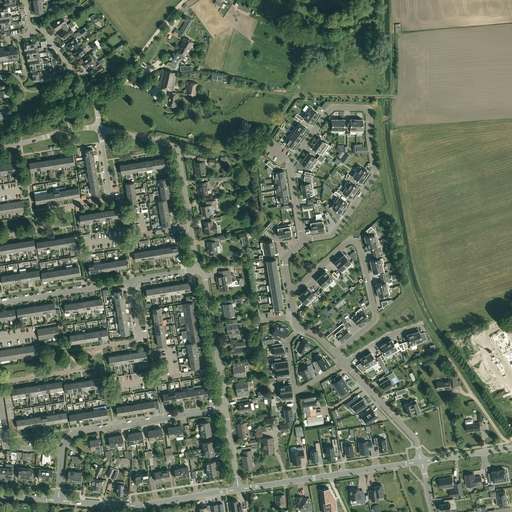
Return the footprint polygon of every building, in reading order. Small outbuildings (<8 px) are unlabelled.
[(42,5),(34,7),(35,14),(46,12),(45,8),(43,8),(42,5)] [(188,17),(178,33),(181,35),(182,33),(184,34),(193,20),(188,17)] [(61,27),(63,29),(67,25),(66,23),(62,18),(53,25),(57,30),(61,27)] [(72,21),(67,25),(63,29),(64,31),(60,34),(64,39),(74,32),(71,28),(75,25),(72,21)] [(83,28),(79,31),(83,36),(87,33),(84,28),(83,28)] [(183,41),(177,52),(182,55),(185,56),(185,57),(193,42),(184,37),(182,40),(183,41)] [(75,46),(77,48),(82,44),(80,40),(78,41),(75,38),(67,44),(71,49),(75,46)] [(94,50),(98,47),(100,45),(97,40),(90,45),(94,50)] [(77,48),(78,51),(75,54),(78,58),(86,52),(83,49),(85,47),(82,44),(77,48)] [(112,55),(122,47),(121,45),(110,53),(112,55)] [(171,57),(167,64),(175,69),(176,67),(176,66),(179,61),(179,62),(181,58),(183,59),(185,56),(182,55),(177,52),(176,54),(173,53),(171,57)] [(90,57),(82,63),(85,68),(90,64),(92,67),(97,63),(98,62),(97,59),(93,54),(90,57)] [(94,69),(90,72),(93,77),(97,74),(99,76),(107,71),(103,66),(102,67),(100,65),(100,64),(101,63),(104,61),(102,58),(102,59),(98,62),(97,63),(92,67),(94,69)] [(177,73),(163,70),(159,88),(170,90),(167,105),(175,107),(178,94),(173,93),(177,73)] [(231,76),(216,73),(215,79),(230,82),(231,76)] [(188,82),(185,93),(196,95),(198,84),(188,82)] [(315,119),(318,114),(309,107),(305,112),(306,113),(315,119)] [(315,119),(306,113),(303,118),(311,124),(315,119)] [(299,122),(296,127),(304,134),(307,128),(299,122)] [(296,127),(295,127),(291,132),(300,138),(304,134),(296,127)] [(300,138),(291,132),(287,137),(297,143),(300,138)] [(297,143),(287,137),(284,142),(293,148),(297,143)] [(319,138),(315,143),(326,150),(329,145),(319,138)] [(322,155),(326,150),(315,143),(312,148),(322,155)] [(308,153),(305,158),(315,165),(318,160),(308,153)] [(350,156),(346,153),(341,160),(345,163),(350,156)] [(315,165),(305,158),(301,163),(311,170),(315,165)] [(196,175),(207,174),(205,162),(194,163),(196,175)] [(368,172),(358,165),(354,171),(355,171),(365,178),(368,172)] [(285,177),(284,170),(272,172),(273,179),(274,178),(285,177)] [(361,183),(365,178),(355,171),(352,176),(361,183)] [(358,188),(347,180),(344,186),(346,187),(354,193),(358,188)] [(197,184),(199,195),(208,194),(207,186),(208,186),(207,182),(197,184)] [(313,189),(312,182),(301,184),(302,190),(313,189)] [(354,193),(346,187),(342,192),(350,198),(354,193)] [(347,203),(339,197),(341,195),(335,191),(333,194),(337,196),(333,201),(334,202),(334,201),(343,208),(347,203)] [(288,200),(287,194),(276,196),(277,202),(288,200)] [(201,206),(202,216),(214,214),(213,208),(217,207),(216,200),(205,202),(206,206),(201,206)] [(22,201),(15,202),(17,212),(24,211),(22,201)] [(340,213),(343,208),(334,201),(334,202),(331,207),(340,213)] [(15,202),(8,203),(10,213),(17,212),(15,202)] [(227,212),(238,209),(237,202),(226,205),(227,212)] [(8,203),(2,204),(3,214),(10,213),(8,203)] [(221,220),(221,217),(211,219),(211,221),(204,223),(206,234),(213,233),(217,232),(218,235),(222,235),(221,231),(218,232),(216,223),(212,224),(212,221),(215,221),(221,220)] [(324,230),(322,217),(316,218),(315,219),(316,221),(318,231),(324,230)] [(289,224),(283,225),(285,236),(291,235),(289,224)] [(365,237),(366,243),(378,240),(377,234),(365,237)] [(380,246),(378,240),(366,243),(367,249),(380,246)] [(212,242),(207,243),(209,255),(218,253),(217,246),(219,246),(219,242),(218,241),(216,242),(214,242),(212,242)] [(260,243),(261,249),(262,249),(273,247),(272,241),(260,243)] [(344,255),(339,259),(347,268),(352,264),(344,255)] [(384,264),(382,258),(370,261),(372,267),(382,264),(383,264),(384,264)] [(347,268),(339,259),(334,263),(343,272),(347,268)] [(383,264),(382,264),(372,267),(373,273),(384,270),(383,264)] [(229,270),(222,271),(219,272),(220,277),(216,277),(217,282),(218,282),(219,291),(228,289),(226,277),(230,276),(229,270)] [(334,280),(326,271),(321,275),(329,285),(334,280)] [(329,285),(321,275),(316,280),(325,289),(329,285)] [(185,292),(195,290),(194,285),(190,286),(190,282),(183,283),(185,292)] [(382,283),(376,285),(377,291),(388,288),(389,288),(388,282),(382,283)] [(307,288),(303,292),(311,301),(316,297),(307,288)] [(388,288),(377,291),(379,297),(389,294),(388,288)] [(311,301),(303,292),(298,296),(307,305),(311,301)] [(183,308),(183,312),(194,310),(193,302),(185,304),(177,305),(178,309),(183,308)] [(72,312),(71,303),(64,304),(66,313),(69,312),(69,314),(70,314),(71,318),(73,317),(72,313),(72,312)] [(236,306),(235,303),(222,305),(224,317),(228,316),(228,317),(234,316),(233,315),(234,315),(232,306),(236,306)] [(48,304),(42,305),(43,313),(46,313),(46,315),(47,315),(48,318),(50,318),(49,314),(49,312),(48,304)] [(368,318),(360,308),(355,312),(356,313),(363,322),(368,318)] [(195,317),(194,310),(183,312),(184,316),(179,316),(180,320),(195,317)] [(359,326),(363,322),(356,313),(351,317),(359,326)] [(348,322),(342,315),(339,317),(345,324),(348,322)] [(196,324),(195,317),(180,320),(180,323),(185,323),(186,326),(196,324)] [(232,323),(226,324),(228,335),(229,335),(233,334),(234,337),(244,336),(243,332),(243,329),(239,330),(238,326),(237,322),(234,323),(232,323)] [(342,323),(337,327),(345,337),(350,333),(342,323)] [(198,332),(196,324),(186,326),(186,330),(181,331),(182,335),(198,332)] [(277,324),(273,332),(277,333),(275,337),(279,339),(281,335),(284,337),(288,329),(277,324)] [(58,326),(51,327),(52,337),(59,336),(58,326)] [(51,327),(44,328),(46,338),(52,337),(51,327)] [(340,341),(345,337),(338,329),(337,327),(326,336),(328,339),(335,334),(340,341)] [(37,329),(39,339),(46,338),(44,328),(37,329)] [(419,331),(413,333),(416,343),(422,341),(427,339),(424,332),(420,333),(420,332),(419,332),(419,331)] [(502,331),(492,337),(496,343),(497,342),(498,344),(499,344),(501,348),(504,354),(508,352),(510,354),(511,352),(511,348),(511,346),(508,348),(505,342),(506,342),(505,340),(504,340),(504,339),(506,337),(502,331)] [(182,338),(187,337),(188,342),(199,340),(198,332),(182,335),(182,338)] [(413,333),(407,335),(411,347),(417,345),(416,343),(413,333)] [(242,346),(247,345),(247,341),(248,341),(248,338),(246,338),(245,338),(243,339),(243,341),(243,342),(238,342),(238,346),(235,347),(230,348),(231,356),(243,354),(242,348),(242,346)] [(298,342),(295,349),(297,350),(297,351),(304,354),(306,349),(307,350),(308,347),(307,347),(309,343),(302,340),(301,343),(298,342)] [(391,340),(386,343),(392,354),(398,350),(391,340)] [(278,343),(270,344),(271,348),(270,348),(271,355),(283,353),(282,349),(281,349),(281,346),(279,346),(278,343)] [(392,354),(386,343),(381,346),(387,357),(392,354)] [(38,345),(31,346),(32,356),(39,355),(38,345)] [(31,346),(24,347),(26,357),(32,356),(31,346)] [(24,347),(17,348),(19,358),(26,357),(24,347)] [(17,348),(10,349),(12,359),(19,358),(17,348)] [(10,349),(3,350),(5,360),(12,359),(10,349)] [(371,353),(365,356),(372,366),(377,363),(371,353)] [(425,366),(436,361),(433,355),(422,361),(425,366)] [(362,362),(356,365),(362,372),(367,370),(372,366),(365,356),(360,359),(362,362)] [(380,356),(376,358),(382,366),(385,364),(382,360),(381,358),(380,356)] [(288,367),(286,360),(281,361),(280,357),(274,358),(276,369),(288,367)] [(316,360),(312,362),(316,368),(320,366),(322,370),(329,365),(326,360),(324,361),(322,357),(316,360)] [(233,367),(234,378),(246,376),(244,366),(249,365),(248,361),(237,363),(237,367),(233,367)] [(313,370),(310,364),(307,366),(307,367),(300,371),(304,378),(311,375),(310,372),(313,370)] [(289,374),(288,367),(276,369),(277,380),(284,379),(283,375),(289,374)] [(384,377),(386,380),(380,383),(382,386),(381,386),(383,389),(384,390),(394,383),(391,379),(395,376),(392,372),(384,377)] [(450,389),(450,388),(454,388),(454,386),(458,385),(456,375),(448,376),(449,381),(437,382),(438,390),(450,389)] [(343,378),(342,378),(342,377),(338,379),(337,378),(336,376),(329,380),(335,389),(345,383),(344,381),(345,381),(343,378)] [(251,381),(240,382),(235,383),(237,397),(249,395),(247,385),(252,384),(251,381)] [(349,388),(348,387),(349,386),(347,383),(346,384),(345,383),(335,389),(341,398),(348,394),(346,392),(345,390),(349,388)] [(290,385),(279,386),(280,393),(291,391),(290,385)] [(291,391),(280,393),(281,399),(292,397),(291,391)] [(354,400),(346,407),(349,411),(353,408),(357,412),(366,405),(366,404),(366,403),(364,400),(363,400),(362,399),(357,404),(354,400)] [(416,399),(410,401),(410,402),(414,413),(420,411),(416,399)] [(254,409),(253,403),(250,403),(250,402),(239,404),(240,412),(246,411),(246,412),(251,411),(251,409),(254,409)] [(408,415),(414,413),(410,402),(404,405),(408,415)] [(292,414),(291,408),(286,409),(286,405),(279,406),(279,410),(284,409),(284,413),(283,413),(284,417),(285,417),(285,420),(289,419),(289,420),(294,419),(293,414),(292,414)] [(365,411),(360,415),(362,417),(360,419),(364,425),(367,423),(371,421),(373,419),(377,417),(377,416),(377,415),(375,412),(375,413),(373,410),(371,411),(369,412),(369,411),(367,413),(365,411)] [(323,423),(322,416),(307,419),(308,426),(323,423)] [(480,430),(479,423),(473,424),(473,423),(473,422),(473,420),(472,419),(466,420),(465,421),(466,423),(466,424),(467,432),(480,430)] [(209,421),(199,423),(200,430),(210,428),(209,421)] [(237,424),(239,438),(248,436),(246,424),(248,423),(248,422),(237,424)] [(181,425),(175,426),(176,436),(183,435),(181,425)] [(295,426),(296,437),(304,436),(302,425),(295,426)] [(169,437),(176,436),(175,426),(168,427),(169,437)] [(155,430),(148,431),(150,441),(157,440),(155,430)] [(135,433),(128,434),(130,444),(137,443),(135,433)] [(122,435),(115,436),(117,446),(123,445),(122,435)] [(115,436),(109,437),(110,447),(117,446),(115,436)] [(379,437),(373,438),(375,446),(378,445),(379,451),(381,451),(381,452),(385,451),(385,450),(387,450),(385,439),(380,440),(379,437)] [(263,453),(273,453),(272,438),(262,438),(263,453)] [(91,450),(95,449),(96,453),(97,452),(103,451),(102,445),(99,445),(98,439),(90,440),(91,450)] [(333,446),(325,447),(327,459),(335,458),(334,454),(338,453),(336,439),(332,439),(333,446)] [(347,456),(347,457),(351,456),(350,455),(353,455),(353,451),(354,451),(353,447),(352,447),(352,443),(347,444),(346,440),(340,441),(341,448),(345,447),(346,456),(347,456)] [(202,443),(203,450),(213,448),(212,441),(202,443)] [(359,447),(360,454),(368,453),(367,447),(372,446),(371,441),(367,442),(360,443),(360,447),(359,447)] [(310,451),(311,461),(318,460),(318,456),(321,455),(319,442),(315,443),(316,449),(310,450),(310,451)] [(304,457),(302,446),(296,447),(296,450),(291,451),(293,464),(301,463),(300,457),(304,457)] [(244,470),(252,469),(250,459),(251,458),(251,455),(252,455),(251,450),(244,451),(244,456),(242,456),(244,470)] [(86,460),(86,456),(80,452),(80,456),(76,456),(76,463),(79,463),(80,457),(81,457),(86,460)] [(205,463),(206,469),(216,468),(215,461),(205,463)] [(181,468),(174,469),(176,479),(183,478),(181,468)] [(206,469),(207,476),(208,476),(208,477),(209,478),(212,478),(212,477),(212,475),(217,474),(216,468),(206,469)] [(495,470),(492,471),(492,474),(488,475),(490,484),(494,483),(494,482),(501,480),(501,479),(506,479),(506,477),(507,477),(506,473),(505,473),(505,470),(503,470),(503,469),(499,470),(495,470)] [(168,470),(161,471),(163,481),(169,480),(168,470)] [(161,471),(154,472),(156,482),(163,481),(161,471)] [(136,485),(143,484),(142,474),(141,472),(138,472),(138,474),(135,475),(136,485)] [(474,474),(465,475),(467,486),(475,485),(476,486),(482,485),(481,476),(475,477),(474,474)] [(452,477),(439,479),(440,488),(445,487),(445,489),(453,487),(452,486),(453,486),(452,477)] [(104,480),(101,480),(97,479),(95,491),(100,492),(101,487),(103,487),(104,480)] [(123,492),(124,482),(118,482),(118,484),(116,484),(116,488),(117,488),(116,494),(123,495),(123,492)] [(417,482),(409,485),(411,493),(419,490),(417,482)] [(383,489),(382,489),(382,485),(373,487),(374,489),(370,490),(372,501),(378,500),(378,497),(384,496),(383,492),(384,492),(383,489)] [(330,496),(329,488),(322,489),(319,490),(319,489),(321,511),(322,511),(337,510),(335,500),(331,500),(330,497),(330,496)] [(360,503),(365,503),(364,494),(359,495),(358,489),(355,489),(354,489),(353,488),(352,488),(351,489),(351,490),(350,490),(351,500),(355,499),(356,500),(356,501),(357,502),(358,503),(359,503),(360,502),(360,503)] [(501,490),(495,491),(497,505),(500,505),(500,506),(507,504),(505,491),(501,492),(501,490)] [(284,495),(275,496),(276,506),(285,505),(284,495)] [(302,497),(296,498),(297,504),(298,504),(299,509),(301,508),(302,511),(312,510),(311,504),(308,504),(307,498),(302,499),(302,497)] [(444,503),(440,504),(441,511),(442,511),(446,511),(446,510),(452,509),(451,503),(453,502),(452,499),(446,500),(446,503),(444,503)] [(242,511),(242,508),(242,505),(238,505),(237,500),(234,501),(234,500),(231,501),(230,501),(231,511),(242,511)] [(198,508),(198,511),(223,511),(222,503),(209,505),(209,506),(198,508)]
